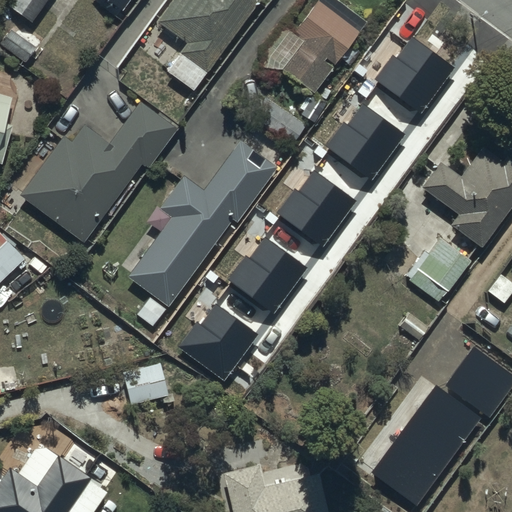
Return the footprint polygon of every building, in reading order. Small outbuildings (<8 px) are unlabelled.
[(43,0),(10,0),(6,5),(28,21),(43,0)] [(107,0),(119,8),(125,0),(107,0)] [(191,88),(253,0),(166,0),(154,18),(184,40),(163,69),(191,88)] [(261,53),(257,64),(278,65),(310,91),(364,21),(335,0),(313,0),(291,30),(279,21),(257,50),(261,53)] [(9,29),(0,41),(0,44),(22,61),(33,46),(9,29)] [(393,56),(374,81),(420,114),(454,68),(413,37),(396,59),(393,56)] [(0,120),(7,96),(0,94),(0,154),(8,125),(0,122),(0,120)] [(266,97),(252,118),(290,144),(304,122),(266,97)] [(81,241),(136,162),(145,168),(175,126),(138,100),(108,143),(82,125),(70,141),(61,134),(18,196),(81,241)] [(344,122),(325,147),(371,180),(406,133),(364,103),(347,125),(344,122)] [(164,305),(229,217),(234,220),(274,166),(237,139),(200,189),(181,175),(156,208),(167,216),(124,276),(164,305)] [(479,245),(511,198),(511,158),(501,150),(496,156),(479,144),(457,174),(437,159),(417,186),(455,213),(448,223),(479,245)] [(295,189),(277,214),(322,247),(357,201),(315,170),(299,192),(295,189)] [(0,233),(0,277),(22,258),(0,233)] [(245,256),(227,280),(273,314),(307,267),(265,236),(249,258),(245,256)] [(437,300),(467,258),(437,237),(407,279),(437,300)] [(197,323),(179,348),(224,381),(259,334),(217,304),(201,326),(197,323)] [(428,326),(408,311),(397,325),(418,340),(428,326)] [(511,382),(511,372),(470,341),(441,380),(488,415),(511,382)] [(121,374),(128,402),(166,393),(159,364),(121,374)] [(478,416),(433,382),(370,466),(415,500),(478,416)] [(5,464),(0,471),(0,511),(89,511),(105,488),(36,440),(14,470),(5,464)] [(228,511),(325,511),(316,471),(262,483),(257,461),(219,470),(228,511)]
